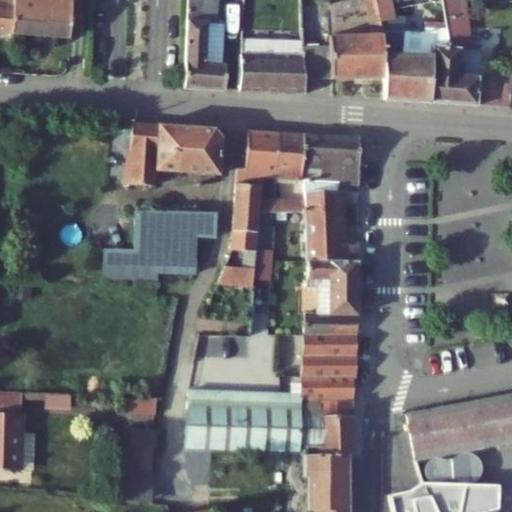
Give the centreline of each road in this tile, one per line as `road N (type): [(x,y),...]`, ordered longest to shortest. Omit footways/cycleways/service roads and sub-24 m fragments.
road 1 (residential): [(398,119),(0,91)]
road 2 (residential): [(398,119),(386,392)]
road 3 (residential): [(386,392),(511,373)]
road 4 (residential): [(369,511),(371,423),(386,392)]
